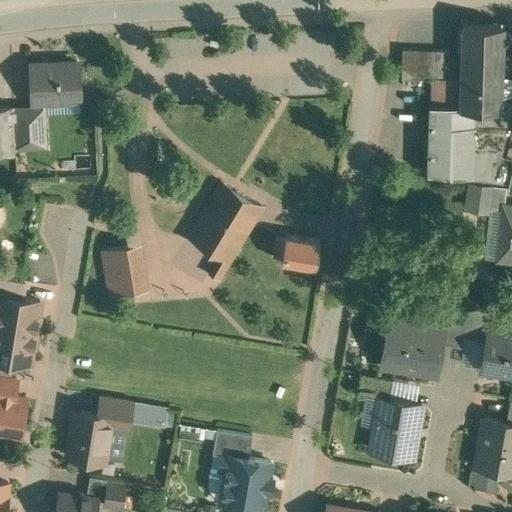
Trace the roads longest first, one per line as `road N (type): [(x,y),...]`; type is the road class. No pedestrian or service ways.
road 1 (residential): [(384,0),(304,471)]
road 2 (tertiary): [(0,24),(364,0)]
road 3 (residential): [(69,231),(71,259),(28,511)]
road 4 (residential): [(304,471),(433,494),(448,394)]
